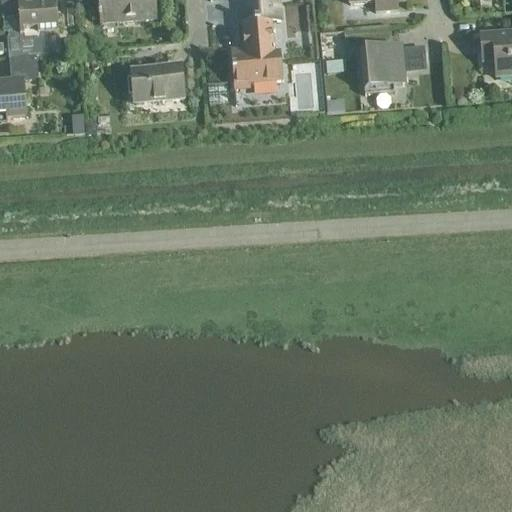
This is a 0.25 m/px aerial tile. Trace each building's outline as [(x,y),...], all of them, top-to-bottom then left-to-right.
[(18,34),(6,35),(9,62),(34,60),(34,55),(46,54),(44,36),(57,35),(53,0),(31,0),(15,1),(18,34)] [(152,0),(96,0),(98,15),(97,15),(97,19),(98,19),(99,27),(154,22),(152,0)] [(232,89),(280,85),(278,55),(271,56),(269,25),(278,25),(276,0),(243,0),(245,26),(240,26),(242,52),(229,53),(232,89)] [(373,16),(395,14),(393,0),(347,0),(348,8),(372,6),(373,16)] [(511,37),(479,40),(481,66),(493,65),(494,82),(511,80),(511,37)] [(402,89),(399,51),(358,55),(362,93),(402,89)] [(34,60),(9,62),(10,85),(0,85),(0,122),(25,121),(22,85),(36,84),(34,60)] [(344,66),(322,67),(323,79),(345,77),(344,66)] [(132,107),(181,103),(179,71),(129,75),(132,107)] [(226,85),(206,87),(207,108),(227,106),(226,85)] [(343,103),(324,104),(325,117),(344,115),(343,103)] [(82,116),(70,117),(71,137),(79,136),(83,136),(82,116)] [(90,125),(84,125),(85,136),(95,135),(95,129),(90,125)]
